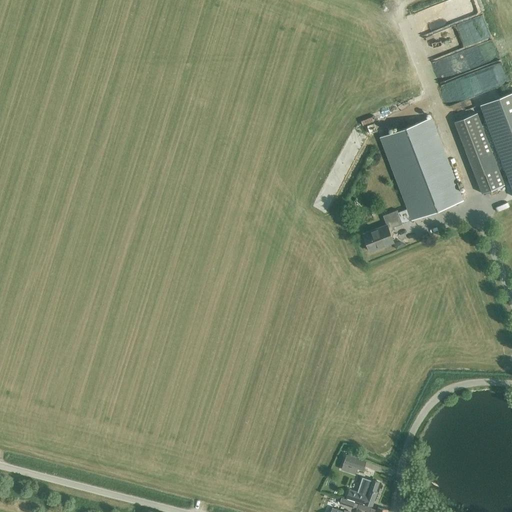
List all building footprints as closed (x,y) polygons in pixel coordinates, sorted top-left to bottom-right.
[(437,83),(474,72),(480,92),(507,84),(494,39),(430,58),(437,83)] [(511,92),(480,105),(511,188),(511,92)] [(454,122),(481,194),(504,185),(477,113),(454,122)] [(364,124),(376,120),(375,115),(362,118),(364,124)] [(411,221),(463,201),(431,118),(379,137),(407,209),(411,221)] [(411,221),(407,209),(398,213),(397,210),(383,216),(386,225),(363,234),(369,251),(393,242),(388,229),(411,221)] [(363,470),(366,462),(346,455),(341,469),(349,472),(351,466),(357,468),(363,470)] [(376,492),(379,483),(372,480),(364,478),(362,483),(358,492),(350,489),(346,498),(359,502),(372,507),(377,492),(376,492)] [(355,509),(356,504),(356,503),(348,501),(347,506),(355,509)]
